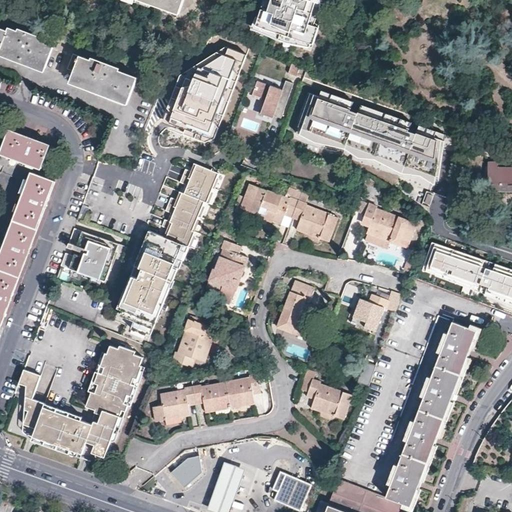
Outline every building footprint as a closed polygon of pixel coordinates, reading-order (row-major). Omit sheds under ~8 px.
[(141,0),(179,13),(184,0),(141,0)] [(264,0),(256,28),(313,45),(319,26),(308,22),(314,0),(264,0)] [(53,46),(8,28),(6,32),(0,29),(0,52),(44,69),(53,46)] [(129,101),(137,78),(72,53),(66,69),(75,72),(72,80),(129,101)] [(193,79),(174,127),(219,145),(252,61),(232,53),(193,79)] [(292,62),(288,72),(296,75),(300,65),(292,62)] [(282,89),(256,81),(252,94),(263,97),(257,114),(272,119),(274,114),(281,117),(292,83),(285,81),(282,89)] [(353,101),(320,90),(319,97),(309,93),(297,132),(308,137),(319,139),(332,140),(344,145),(353,151),(360,157),(371,157),(378,158),(390,164),(401,171),(408,174),(417,175),(422,177),(435,186),(435,180),(440,179),(446,137),(419,128),(416,134),(408,131),(412,123),(361,105),(359,113),(349,109),(353,101)] [(33,138),(10,130),(1,153),(42,168),(50,145),(33,138)] [(511,165),(499,166),(499,161),(489,161),(489,185),(511,184),(511,165)] [(209,205),(220,175),(197,166),(194,175),(186,171),(181,184),(189,187),(186,195),(184,194),(180,202),(172,199),(171,202),(167,212),(173,215),(175,216),(172,223),(170,222),(165,221),(163,228),(171,231),(168,239),(191,248),(197,234),(195,233),(206,204),(209,205)] [(49,197),(55,181),(32,173),(0,259),(0,326),(8,306),(30,247),(49,197)] [(338,217),(307,205),(307,203),(291,196),(290,199),(283,196),(250,184),(245,197),(241,207),(241,208),(258,214),(273,220),(282,224),(285,214),(300,220),(296,229),(329,242),(338,217)] [(291,196),(307,203),(310,194),(287,186),(283,196),(290,199),(291,196)] [(425,201),(430,203),(433,194),(429,192),(425,201)] [(237,205),(241,207),(245,197),(241,195),(237,205)] [(418,223),(376,207),(377,205),(369,202),(363,219),(370,222),(364,239),(374,244),(376,240),(390,246),(392,241),(408,248),(418,223)] [(270,228),(273,220),(258,214),(255,222),(270,228)] [(105,281),(119,244),(83,230),(82,232),(79,242),(77,245),(84,247),(81,255),(74,253),(74,255),(66,252),(61,265),(105,281)] [(144,270),(157,235),(153,233),(139,268),(144,270)] [(159,330),(191,250),(191,248),(168,239),(157,235),(144,270),(139,268),(137,273),(135,278),(140,280),(135,291),(130,289),(126,300),(131,302),(126,313),(123,321),(128,323),(135,326),(156,334),(158,334),(159,330)] [(231,304),(249,258),(240,255),(243,247),(225,240),(222,248),(224,249),(207,296),(231,304)] [(390,246),(376,240),(374,244),(389,249),(390,246)] [(432,243),(428,258),(440,261),(444,246),(432,243)] [(406,265),(412,268),(416,258),(409,256),(406,265)] [(135,291),(140,280),(135,278),(130,289),(135,291)] [(315,341),(326,311),(307,303),(310,295),(312,296),(315,288),(296,280),(277,326),(315,341)] [(368,303),(372,293),(366,291),(364,298),(363,301),(368,303)] [(361,306),(355,322),(375,330),(384,307),(386,308),(389,300),(372,293),(368,303),(363,301),(364,298),(359,296),(356,304),(361,306)] [(350,320),(355,322),(361,306),(356,304),(350,320)] [(205,362),(213,339),(217,340),(221,329),(200,322),(201,318),(191,315),(179,351),(177,350),(173,360),(191,366),(194,358),(205,362)] [(408,511),(418,485),(435,441),(452,398),(469,352),(478,330),(453,321),(386,497),(338,479),(329,503),(321,501),(316,511),(408,511)] [(150,338),(133,331),(135,326),(128,323),(123,336),(147,345),(150,338)] [(156,334),(135,326),(133,331),(150,338),(154,339),(156,334)] [(128,404),(140,369),(144,357),(135,353),(136,350),(131,348),(131,346),(124,343),(123,345),(118,344),(117,347),(107,344),(103,352),(89,391),(84,405),(94,409),(93,412),(104,416),(94,444),(92,452),(106,456),(112,440),(122,410),(125,411),(128,404)] [(89,391),(103,352),(100,351),(86,390),(89,391)] [(364,361),(359,382),(369,385),(375,363),(364,361)] [(143,370),(140,369),(128,404),(131,405),(143,370)] [(40,376),(23,370),(19,384),(26,387),(26,393),(26,397),(32,399),(40,376)] [(255,403),(254,394),(261,392),(258,374),(250,376),(250,378),(201,387),(201,385),(186,388),(186,390),(162,394),(163,404),(154,406),(157,421),(189,414),(188,406),(204,403),(206,412),(216,410),(229,407),(255,403)] [(342,419),(351,395),(320,384),(321,381),(312,378),(306,396),(314,399),(311,407),(342,419)] [(32,399),(26,397),(25,410),(28,411),(24,424),(40,430),(37,438),(82,454),(86,441),(93,425),(89,423),(80,420),(43,407),(45,404),(32,399)] [(81,416),(45,404),(43,407),(80,420),(81,416)] [(115,441),(125,411),(122,410),(112,440),(115,441)] [(86,441),(94,444),(104,416),(93,412),(89,423),(93,425),(86,441)] [(82,454),(37,438),(36,441),(81,457),(82,454)] [(199,456),(188,458),(171,472),(184,488),(203,472),(199,456)] [(231,511),(239,490),(247,469),(225,461),(217,483),(208,509),(215,511),(231,511)] [(274,500),(300,511),(312,485),(280,471),(273,489),(278,492),(274,500)]
